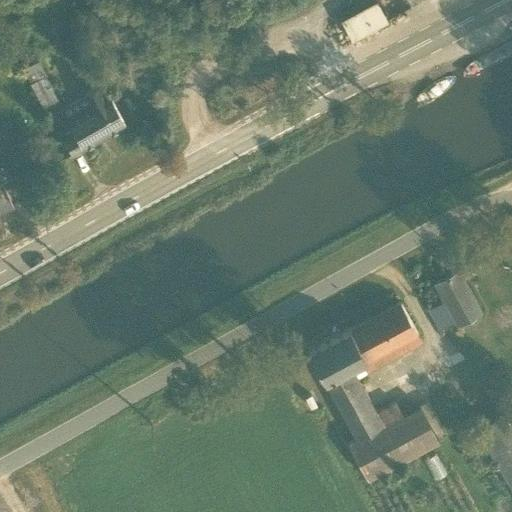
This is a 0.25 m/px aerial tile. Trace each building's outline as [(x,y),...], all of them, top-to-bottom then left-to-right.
[(377,0),(342,20),(352,39),(388,19),(377,0)] [(38,59),(22,67),(43,107),(58,99),(38,59)] [(70,152),(123,123),(107,93),(105,94),(98,82),(80,92),(87,105),(64,117),(69,126),(59,132),(70,152)] [(0,212),(12,204),(0,180),(0,212)] [(426,307),(437,328),(451,321),(454,326),(481,311),(457,270),(433,283),(441,298),(426,307)] [(420,342),(398,301),(307,351),(354,436),(345,441),(367,480),(439,440),(419,404),(401,414),(394,400),(376,410),(357,377),(420,342)] [(511,430),(502,414),(474,431),(511,492),(511,430)]
